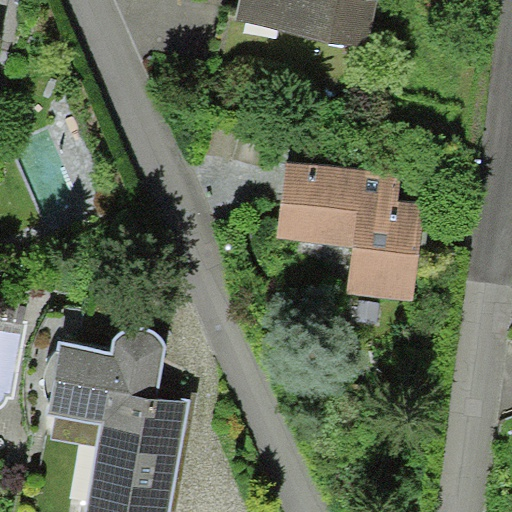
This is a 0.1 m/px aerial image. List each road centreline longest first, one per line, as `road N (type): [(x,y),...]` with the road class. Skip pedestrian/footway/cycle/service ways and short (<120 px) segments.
road 1 (residential): [(93,0),(324,511)]
road 2 (residential): [(511,114),(459,511)]
